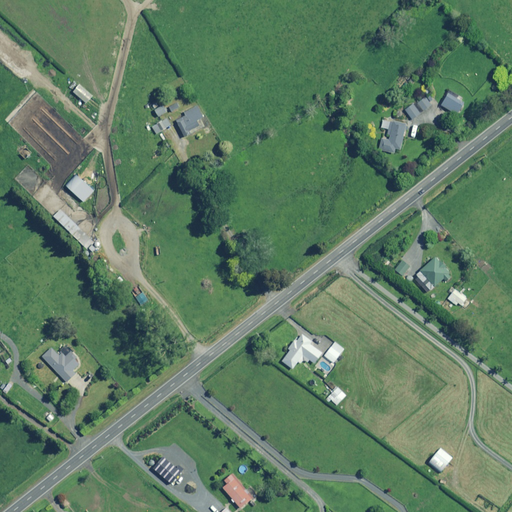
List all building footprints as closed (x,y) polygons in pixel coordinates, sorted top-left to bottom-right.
[(92,96),(79,85),(73,92),(86,103),(92,96)] [(463,105),(447,95),(442,104),(457,114),(463,105)] [(430,103),(433,101),(430,96),(426,99),(425,97),(417,103),(424,111),(431,105),(430,103)] [(163,105),(160,107),(156,102),(151,105),(154,110),(159,117),(167,112),(163,105)] [(179,108),(176,102),(168,105),(171,111),(179,108)] [(420,114),(413,104),(405,110),(412,120),(420,114)] [(204,127),(200,119),(203,118),(198,106),(185,113),(186,116),(176,121),(184,137),(190,134),(204,127)] [(172,124),(167,117),(153,127),(158,134),(172,124)] [(406,123),(390,120),(387,135),(390,136),(389,140),(382,138),(379,150),(394,153),(395,149),(400,150),(406,123)] [(156,135),(151,127),(147,130),(153,138),(156,135)] [(30,154),(25,149),(20,154),(25,159),(30,154)] [(94,191),(76,175),(66,186),(84,202),(94,191)] [(93,242),(60,210),(54,216),(86,249),(93,242)] [(446,269),(447,267),(441,260),(440,262),(436,257),(416,275),(419,277),(416,280),(427,293),(443,278),(446,281),(452,276),(446,269)] [(410,266),(403,260),(395,269),(402,276),(410,266)] [(471,301),(456,289),(448,299),(454,304),(456,301),(466,309),(471,301)] [(312,342),(302,334),(299,338),(297,336),(288,349),(290,350),(282,361),(292,369),(298,361),(301,363),(304,359),(308,362),(309,360),(314,364),(322,353),(310,344),(312,342)] [(337,359),(340,362),(344,357),(340,354),(344,349),(335,342),(324,356),(333,363),(337,359)] [(70,351),(68,353),(65,350),(63,353),(59,356),(51,348),(42,357),(67,383),(76,374),(72,371),(79,365),(74,359),(76,357),(70,351)] [(313,375),(307,370),(301,377),(307,382),(313,375)] [(346,396),(338,388),(337,389),(333,385),(330,388),(334,391),(326,400),(328,402),(331,399),(337,405),(346,396)] [(452,458),(441,448),(429,463),(440,472),(452,458)] [(223,488),(232,499),(231,500),(233,503),(235,502),(240,508),(252,499),(232,475),(225,481),(227,484),(223,488)]
